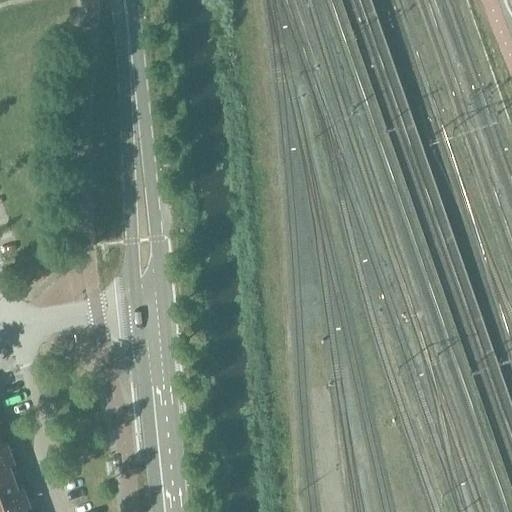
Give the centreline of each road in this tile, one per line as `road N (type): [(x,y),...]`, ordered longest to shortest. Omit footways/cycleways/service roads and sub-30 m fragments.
road 1 (tertiary): [(150,307),(123,0)]
road 2 (tertiary): [(170,511),(150,307)]
road 3 (residential): [(60,511),(43,473),(36,393),(16,324)]
road 4 (residential): [(16,324),(150,307)]
